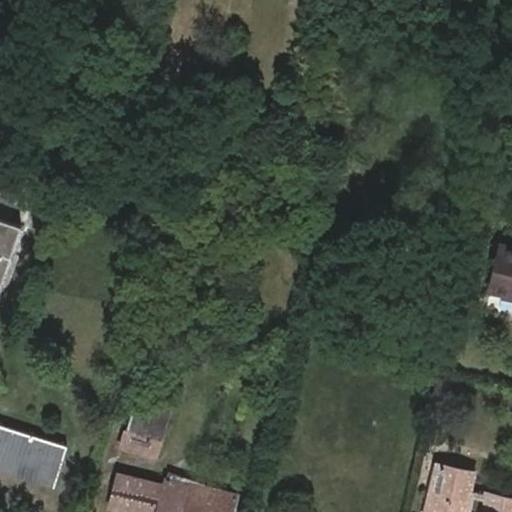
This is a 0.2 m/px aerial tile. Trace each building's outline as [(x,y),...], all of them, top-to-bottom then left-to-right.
[(0,290),(21,224),(0,216),(0,290)] [(511,248),(502,246),(491,289),(511,294),(511,248)] [(511,294),(491,289),(486,311),(511,316),(511,294)] [(155,454),(171,401),(141,391),(125,444),(155,454)] [(0,458),(56,476),(66,446),(0,424),(0,458)] [(0,467),(53,484),(56,476),(0,458),(0,467)] [(474,471),(472,469),(439,461),(427,511),(511,511),(511,496),(487,491),(487,494),(469,490),(474,471)] [(232,511),(237,495),(212,489),(208,505),(202,503),(205,487),(167,478),(166,483),(121,473),(113,509),(126,511),(232,511)] [(208,505),(212,489),(205,487),(202,503),(208,505)]
